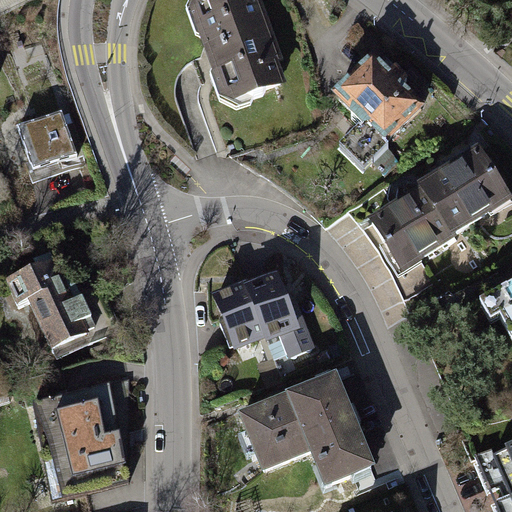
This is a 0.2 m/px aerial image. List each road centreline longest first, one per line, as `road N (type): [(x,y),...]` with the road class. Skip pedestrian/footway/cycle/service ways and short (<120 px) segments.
road 1 (residential): [(446,511),(372,329),(317,243),(294,224),(235,210),(150,227)]
road 2 (residential): [(174,511),(175,341),(150,227)]
road 3 (residential): [(138,194),(106,78),(105,0)]
road 4 (residential): [(389,0),(511,104)]
road 5 (residential): [(0,229),(138,194)]
